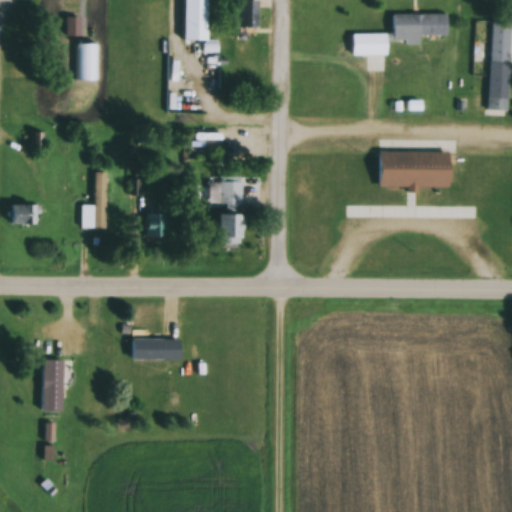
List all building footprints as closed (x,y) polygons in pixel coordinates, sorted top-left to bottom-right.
[(55,0),(56,25),(78,25),(77,12),(90,12),(89,0),(55,0)] [(181,0),(182,40),(205,40),(205,0),(181,0)] [(256,28),(256,1),(235,1),(235,28),(256,28)] [(152,36),(163,36),(163,4),(142,4),(142,30),(152,30),(152,36)] [(224,4),(225,33),(247,32),(246,4),(224,4)] [(380,18),(380,43),(435,44),(436,19),(380,18)] [(505,110),(508,23),(488,22),(485,110),(505,110)] [(385,34),(349,34),(349,57),(385,57),(385,34)] [(83,49),(50,49),(50,70),(83,70),(83,49)] [(28,149),(40,149),(40,134),(28,134),(28,149)] [(362,155),(363,194),(438,193),(437,153),(362,155)] [(91,173),(91,206),(78,206),(78,230),(103,230),(103,173),(91,173)] [(217,244),(239,244),(240,181),(218,181),(218,212),(217,212),(217,244)] [(9,225),(37,225),(37,205),(9,205),(9,225)] [(163,238),(163,215),(143,215),(143,238),(163,238)] [(203,224),(203,254),(231,254),(231,224),(203,224)] [(120,340),(121,365),(168,364),(167,338),(120,340)] [(31,367),(31,420),(55,419),(55,367),(31,367)] [(42,461),(50,460),(49,447),(41,448),(42,461)]
